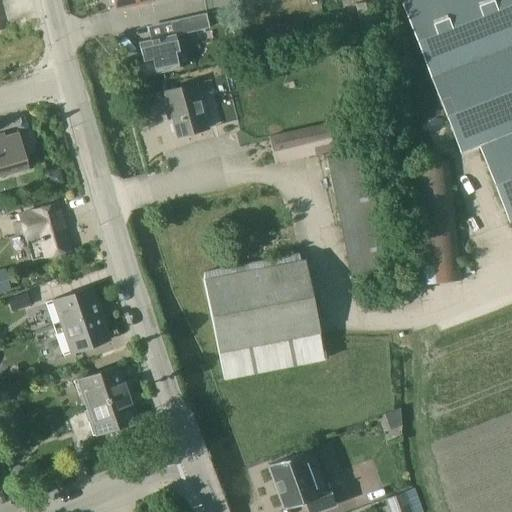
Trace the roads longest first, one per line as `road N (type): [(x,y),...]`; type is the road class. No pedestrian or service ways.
road 1 (residential): [(195,459),(72,78)]
road 2 (residential): [(56,511),(195,459)]
